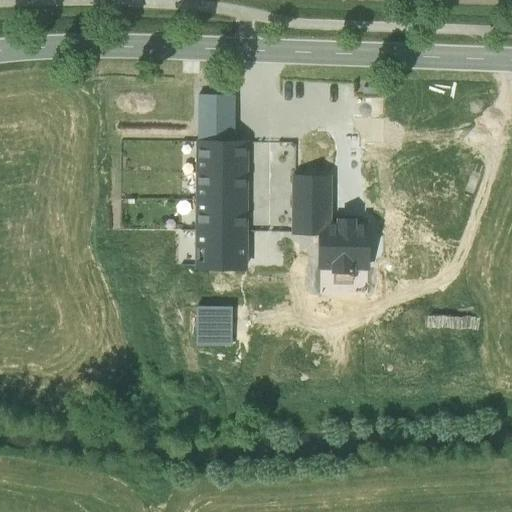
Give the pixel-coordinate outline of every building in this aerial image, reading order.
[(199,96),(199,143),(232,143),(233,96),(199,96)] [(198,143),(197,230),(241,231),(245,231),(246,163),(246,143),(232,143),(199,143),(198,143)] [(329,144),(294,143),(294,222),(309,222),(307,244),(241,242),(240,268),(306,270),(303,298),(355,300),(359,277),(337,274),(344,225),(329,224),(329,144)] [(246,143),(246,163),(258,164),(258,143),(246,143)] [(366,228),(344,225),(337,274),(359,277),(366,228)] [(197,268),(240,268),(241,242),(241,231),(197,230),(197,268)] [(213,332),(213,308),(197,308),(196,332),(213,332)]
